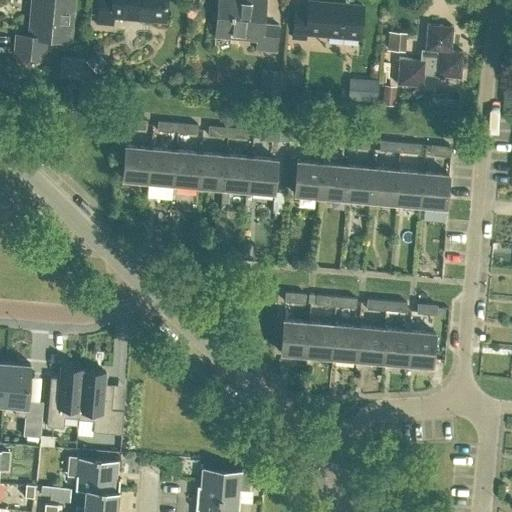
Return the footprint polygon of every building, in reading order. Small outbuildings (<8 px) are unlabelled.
[(32,0),(29,35),(16,34),(15,54),(44,57),(46,36),(69,38),(72,0),(32,0)] [(97,0),(96,21),(112,23),(113,10),(165,15),(166,0),(97,0)] [(256,34),(255,48),(276,50),(278,22),(263,21),(265,0),(217,0),(215,30),(256,34)] [(294,8),(292,36),(304,37),(305,31),(360,36),(363,4),(315,0),(307,0),(307,9),(294,8)] [(423,59),(399,56),(396,82),(422,84),(423,73),(461,76),(463,50),(451,48),(453,24),(427,22),(423,59)] [(85,60),(95,71),(106,61),(96,50),(85,60)] [(61,55),(59,75),(81,78),(84,57),(61,55)] [(260,66),(257,90),(279,93),(282,67),(260,66)] [(345,77),(344,99),(372,101),(373,79),(345,77)] [(392,103),(394,83),(382,82),(380,101),(392,103)] [(126,115),(125,125),(145,126),(146,116),(126,115)] [(156,117),(156,127),(195,130),(196,121),(156,117)] [(206,131),(246,135),(247,125),(207,122),(206,131)] [(258,126),(257,136),(277,138),(278,128),(258,126)] [(297,139),(317,140),(318,132),(297,130),(297,139)] [(328,142),(367,145),(368,136),(328,133),(328,142)] [(378,146),(418,150),(419,140),(379,137),(378,146)] [(430,153),(450,154),(451,145),(431,143),(430,153)] [(121,178),(147,180),(150,147),(125,145),(121,178)] [(511,146),(499,146),(499,157),(511,158),(511,146)] [(147,180),(172,182),(175,149),(150,147),(147,180)] [(172,182),(197,184),(200,151),(175,149),(172,182)] [(197,184),(222,186),(225,153),(200,151),(197,184)] [(222,186),(247,188),(250,156),(225,153),(222,186)] [(247,188),(273,190),(276,158),(250,156),(247,188)] [(294,193),(320,195),(323,162),(297,160),(294,193)] [(320,195),(345,197),(348,164),(323,162),(320,195)] [(345,197),(370,199),(373,166),(348,164),(345,197)] [(370,199),(395,201),(398,168),(373,166),(370,199)] [(395,201),(420,203),(423,170),(398,168),(395,201)] [(420,203),(446,205),(448,172),(423,170),(420,203)] [(304,290),(284,288),(283,298),(303,300),(304,290)] [(315,291),(314,301),(334,302),(335,293),(315,291)] [(354,304),(355,294),(335,293),(334,302),(354,304)] [(385,296),(365,295),(365,305),(385,307),(385,296)] [(385,296),(385,307),(404,308),(405,298),(385,296)] [(415,309),(435,311),(436,302),(416,300),(415,309)] [(280,351),(306,353),(308,321),(283,319),(280,351)] [(306,353),(331,355),(333,323),(308,321),(306,353)] [(331,355),(356,357),(359,325),(333,323),(331,355)] [(356,357),(381,359),(384,327),(359,325),(356,357)] [(381,359),(406,361),(409,329),(384,327),(381,359)] [(406,361),(432,364),(435,331),(409,329),(406,361)] [(6,360),(2,403),(14,404),(14,413),(25,414),(26,399),(30,362),(6,360)] [(50,375),(46,424),(63,426),(63,415),(77,416),(77,418),(78,418),(82,366),(60,365),(59,376),(50,375)] [(82,366),(78,418),(93,419),(92,430),(121,432),(123,408),(111,407),(113,382),(104,381),(105,370),(83,368),(83,367),(82,366)] [(26,399),(25,414),(41,416),(43,400),(38,400),(26,399)] [(41,434),(40,444),(52,445),(53,435),(41,434)] [(0,467),(8,468),(9,450),(1,449),(0,448),(0,467)] [(76,488),(86,489),(119,492),(120,478),(117,478),(118,459),(78,455),(78,456),(70,455),(69,473),(77,474),(76,488)] [(196,484),(195,497),(239,500),(240,487),(248,488),(249,470),(241,469),(202,465),(201,467),(202,467),(200,484),(200,485),(198,485),(198,484),(196,484)] [(24,495),(33,496),(34,483),(25,482),(24,495)] [(117,511),(119,492),(86,489),(85,505),(77,505),(76,511),(117,511)] [(237,511),(239,500),(195,497),(194,509),(195,509),(198,509),(198,510),(197,511),(237,511)] [(43,511),(56,511),(57,503),(44,502),(43,511)]
